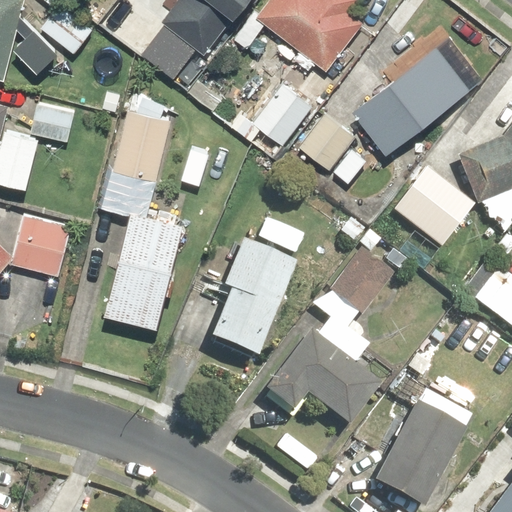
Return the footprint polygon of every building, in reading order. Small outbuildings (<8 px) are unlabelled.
[(0,0),(0,74),(6,76),(24,0),(0,0)] [(64,0),(60,0),(42,20),(77,51),(97,29),(64,0)] [(165,0),(156,11),(203,49),(242,0),(165,0)] [(267,0),(258,13),(327,66),(362,20),(347,8),(353,0),(267,0)] [(438,42),(354,105),(388,149),(471,85),(438,42)] [(317,103),(287,81),(257,122),(286,144),(317,103)] [(165,97),(139,91),(135,110),(129,109),(117,167),(157,175),(169,117),(161,115),(165,97)] [(35,100),(30,129),(69,136),(74,106),(35,100)] [(356,139),(325,110),(300,136),(331,165),(356,139)] [(511,121),(500,137),(454,155),(475,207),(511,191),(511,121)] [(239,166),(222,158),(208,191),(225,198),(239,166)] [(131,207),(106,308),(159,321),(184,220),(131,207)] [(70,225),(27,214),(15,261),(58,272),(70,225)] [(0,266),(15,252),(0,237),(0,266)] [(230,290),(210,336),(257,357),(299,264),(244,239),(222,287),(230,290)] [(308,328),(264,389),(293,411),(305,393),(350,426),(382,382),(308,328)] [(415,401),(372,481),(424,508),(466,428),(415,401)] [(511,511),(511,484),(490,511),(511,511)]
